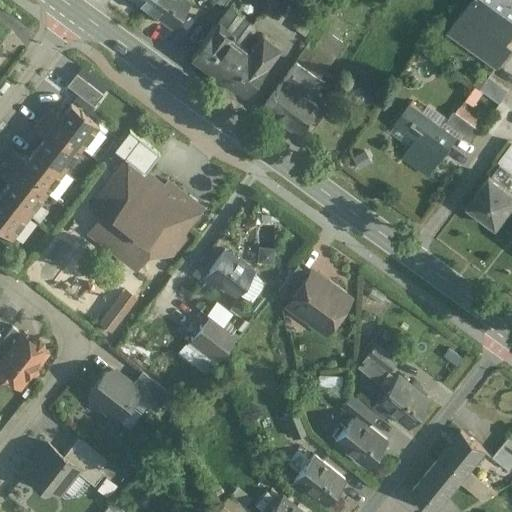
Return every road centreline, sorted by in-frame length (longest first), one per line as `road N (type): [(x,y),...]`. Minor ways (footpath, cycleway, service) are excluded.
road 1 (secondary): [(405,259),(79,15)]
road 2 (residential): [(0,452),(82,340),(0,274)]
road 3 (residential): [(508,334),(368,511)]
road 4 (residential): [(405,259),(511,112)]
road 5 (residential): [(0,115),(79,15)]
road 6 (secondary): [(508,334),(405,259)]
